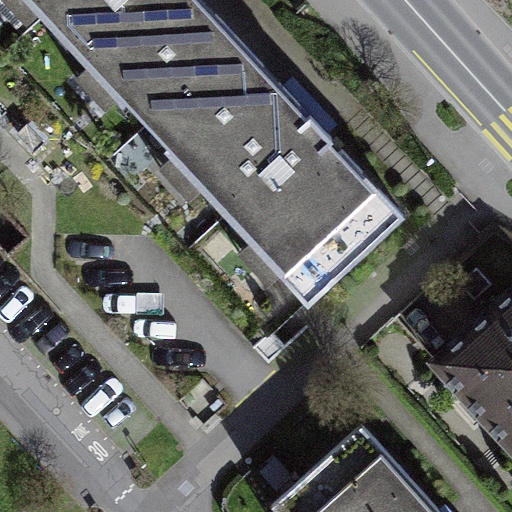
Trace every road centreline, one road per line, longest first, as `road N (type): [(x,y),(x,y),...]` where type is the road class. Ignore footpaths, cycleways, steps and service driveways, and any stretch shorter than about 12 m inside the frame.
road 1 (primary): [(404,0),(511,119)]
road 2 (residential): [(108,478),(0,363)]
